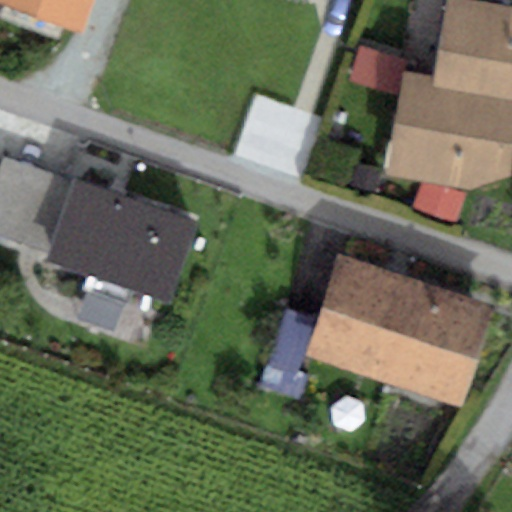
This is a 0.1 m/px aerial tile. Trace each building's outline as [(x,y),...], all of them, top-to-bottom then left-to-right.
[(0,0),(0,4),(80,33),(91,0),(0,0)] [(511,6),(488,3),(474,0),(449,0),(435,80),(511,95),(511,6)] [(360,47),(352,79),(389,91),(397,58),(360,47)] [(511,95),(435,80),(401,73),(380,173),(466,190),(511,173),(511,95)] [(0,234),(48,252),(75,180),(5,154),(0,168),(0,234)] [(197,225),(75,180),(48,252),(45,259),(87,275),(71,316),(111,331),(129,285),(169,300),(197,225)] [(420,185),(411,209),(455,225),(463,200),(420,185)] [(388,383),(422,284),(344,258),(310,356),(388,383)] [(496,310),(422,284),(388,383),(463,407),(496,310)] [(285,310),(262,383),(294,393),(317,320),(285,310)]
